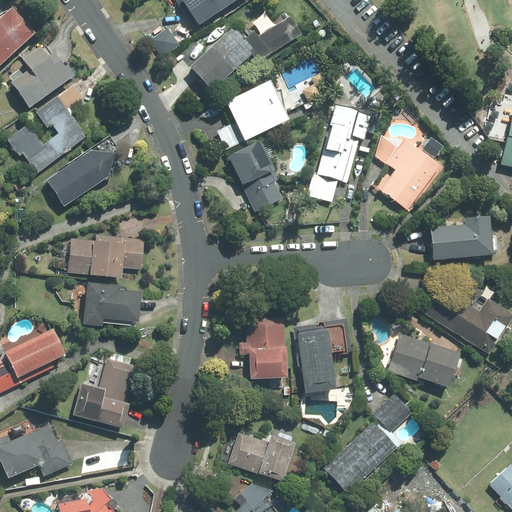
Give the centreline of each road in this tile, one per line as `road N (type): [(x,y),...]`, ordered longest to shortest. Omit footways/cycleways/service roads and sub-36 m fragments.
road 1 (residential): [(198,259),(162,123),(80,0)]
road 2 (residential): [(174,455),(198,259)]
road 3 (residential): [(372,261),(198,259)]
